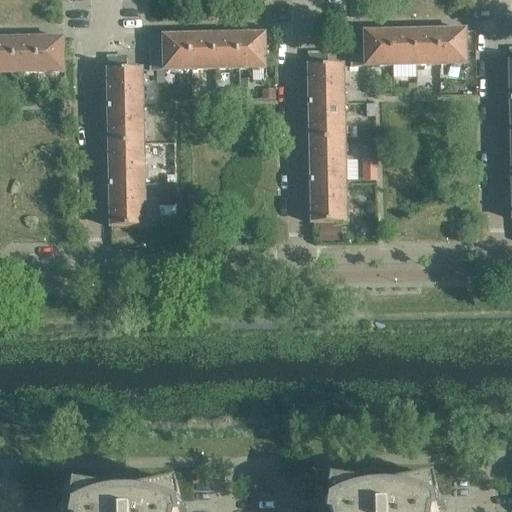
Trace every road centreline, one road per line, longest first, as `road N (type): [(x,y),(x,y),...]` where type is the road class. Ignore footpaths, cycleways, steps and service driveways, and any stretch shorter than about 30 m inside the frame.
road 1 (residential): [(95,262),(93,61),(111,0)]
road 2 (residential): [(296,258),(294,59),(310,0)]
road 3 (residential): [(497,255),(496,50),(511,25)]
road 4 (residential): [(95,262),(296,258)]
road 5 (residential): [(296,258),(497,255)]
road 6 (unclassified): [(293,511),(283,474),(259,471),(236,477),(227,511)]
